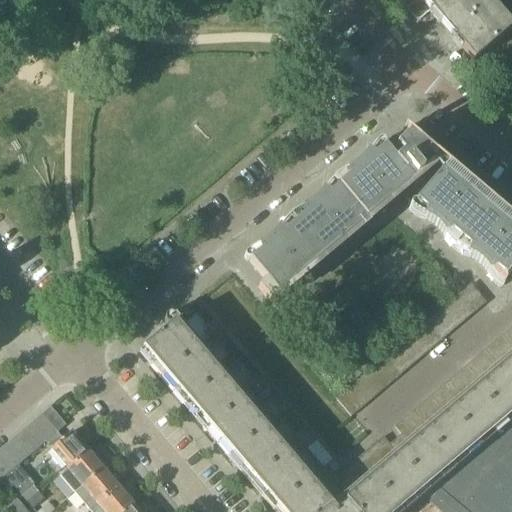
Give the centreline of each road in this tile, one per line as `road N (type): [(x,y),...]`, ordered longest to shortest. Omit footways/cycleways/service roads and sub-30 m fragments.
road 1 (residential): [(73,358),(410,73)]
road 2 (residential): [(208,511),(73,358)]
road 3 (residential): [(365,433),(511,313)]
road 4 (residential): [(511,154),(410,73)]
